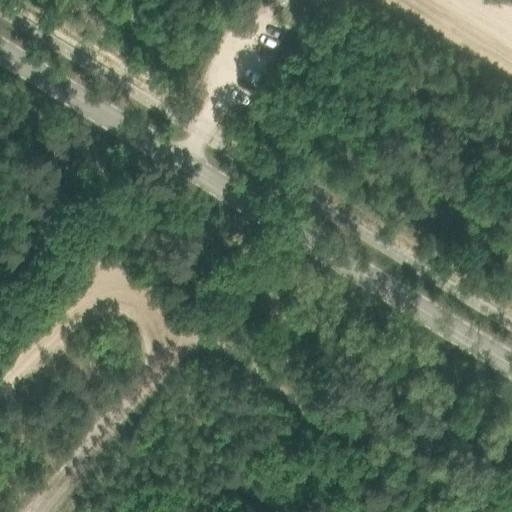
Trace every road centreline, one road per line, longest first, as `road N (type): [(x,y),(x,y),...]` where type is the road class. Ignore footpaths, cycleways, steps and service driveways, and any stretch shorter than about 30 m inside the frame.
road 1 (tertiary): [(511,365),(0,48)]
road 2 (track): [(0,385),(112,267)]
